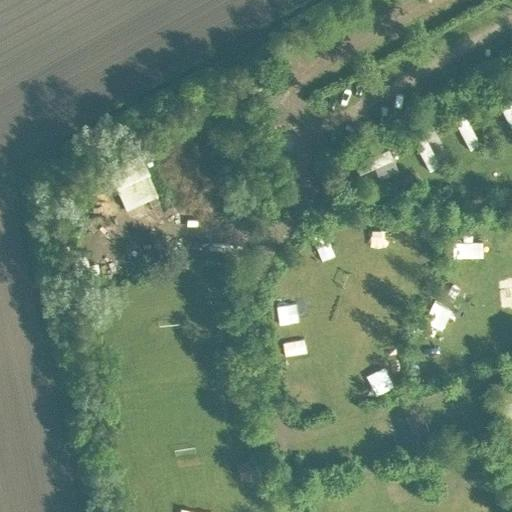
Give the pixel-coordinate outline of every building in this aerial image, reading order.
[(461,111),(451,116),(465,149),(476,145),(461,111)] [(386,149),(353,163),(358,174),(372,168),(377,179),(396,171),(386,149)] [(511,438),(511,412),(508,402),(498,406),(511,438)] [(413,417),(396,422),(405,456),(423,451),(413,417)] [(234,461),(235,477),(259,475),(258,460),(234,461)]
